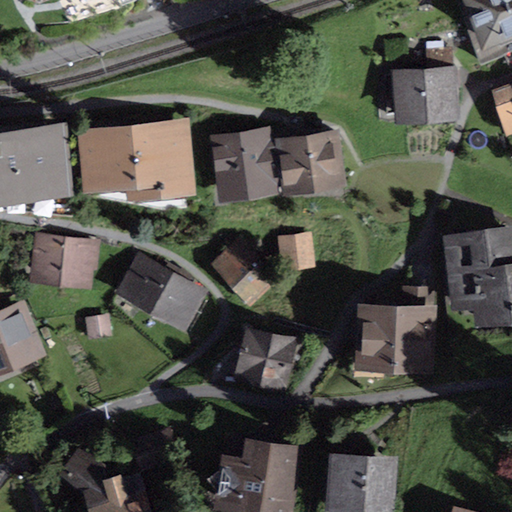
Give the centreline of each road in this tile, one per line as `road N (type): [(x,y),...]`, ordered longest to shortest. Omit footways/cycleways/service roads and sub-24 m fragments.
road 1 (residential): [(511,383),(329,406),(207,390),(139,403),(88,419),(24,459),(0,485)]
road 2 (residential): [(0,67),(245,0)]
